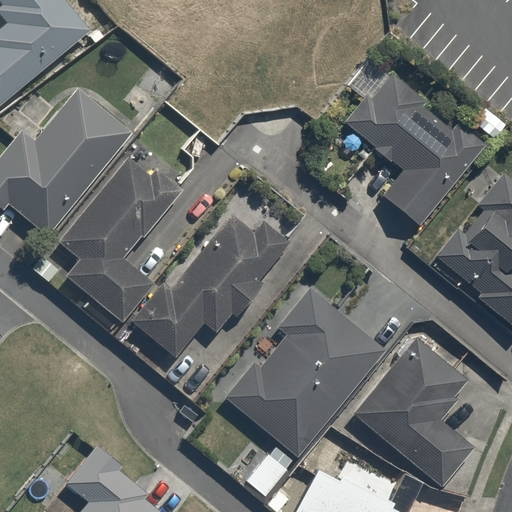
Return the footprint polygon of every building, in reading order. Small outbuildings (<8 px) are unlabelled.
[(0,105),(101,23),(82,0),(0,0),(0,11),(5,18),(0,21),(0,105)] [(490,138),(391,58),(342,117),(400,164),(380,189),(421,223),(490,138)] [(45,227),(133,124),(79,78),(33,132),(22,123),(0,149),(0,199),(5,204),(10,198),(45,227)] [(152,94),(136,79),(121,94),(137,110),(152,94)] [(184,176),(142,141),(63,236),(77,248),(62,267),(122,318),(158,274),(126,247),(184,176)] [(511,177),(498,167),(430,257),(511,319),(511,177)] [(253,227),(228,209),(173,283),(164,276),(133,316),(178,349),(202,317),(214,326),(233,301),(243,308),(268,275),(260,270),(290,231),(264,212),(253,227)] [(58,269),(43,256),(33,268),(48,281),(58,269)] [(383,346),(313,286),(275,331),(281,335),(261,358),(258,355),(228,390),(296,448),(383,346)] [(469,382),(410,334),(349,409),(434,479),(468,438),(441,416),(469,382)] [(150,479),(104,439),(68,481),(86,497),(73,511),(159,511),(138,493),(150,479)] [(289,465),(271,448),(244,475),(263,493),(289,465)] [(409,511),(413,504),(317,457),(290,511),(409,511)]
